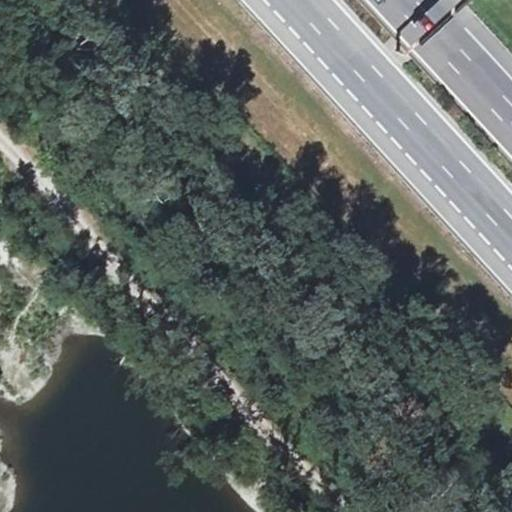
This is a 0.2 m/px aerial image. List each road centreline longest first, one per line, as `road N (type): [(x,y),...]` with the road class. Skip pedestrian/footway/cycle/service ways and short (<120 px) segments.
road 1 (track): [(350,511),(0,136)]
road 2 (motorway): [(299,0),(511,230)]
road 3 (motorway): [(511,106),(412,0)]
